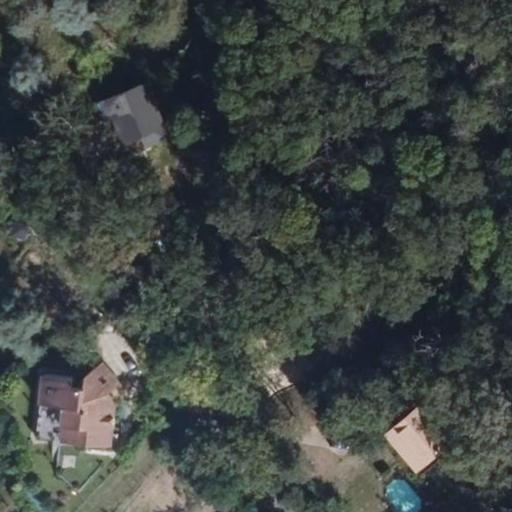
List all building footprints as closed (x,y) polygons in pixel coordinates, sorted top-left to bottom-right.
[(184,16),(170,47),(188,55),(202,25),(184,16)] [(142,92),(106,108),(124,150),(159,134),(142,92)] [(65,263),(40,243),(24,266),(49,285),(65,263)] [(511,333),(498,340),(506,361),(511,358),(511,333)] [(39,431),(114,436),(119,397),(113,390),(124,380),(102,356),(85,372),(83,383),(74,382),(75,372),(45,369),(39,431)] [(83,383),(85,372),(75,372),(74,382),(83,383)] [(390,455),(409,447),(420,442),(403,399),(373,410),(390,455)] [(413,455),(409,447),(390,455),(373,410),(364,414),(384,467),(413,455)]
